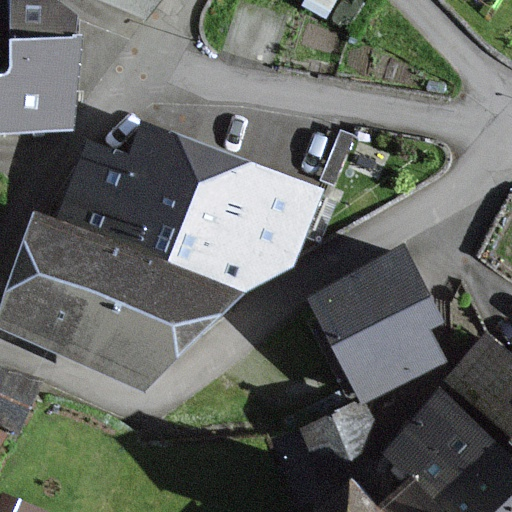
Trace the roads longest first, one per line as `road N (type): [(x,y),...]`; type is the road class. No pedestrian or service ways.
road 1 (residential): [(511,141),(470,187),(251,321),(141,412),(0,347)]
road 2 (residential): [(511,122),(141,74)]
road 3 (residential): [(0,255),(46,168),(141,74)]
